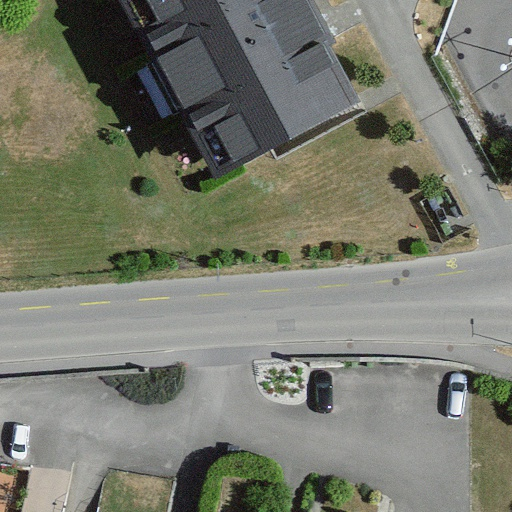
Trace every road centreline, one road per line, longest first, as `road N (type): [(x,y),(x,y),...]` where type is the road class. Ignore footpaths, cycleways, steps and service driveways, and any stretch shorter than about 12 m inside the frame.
road 1 (secondary): [(511,299),(0,326)]
road 2 (residential): [(377,0),(511,250)]
